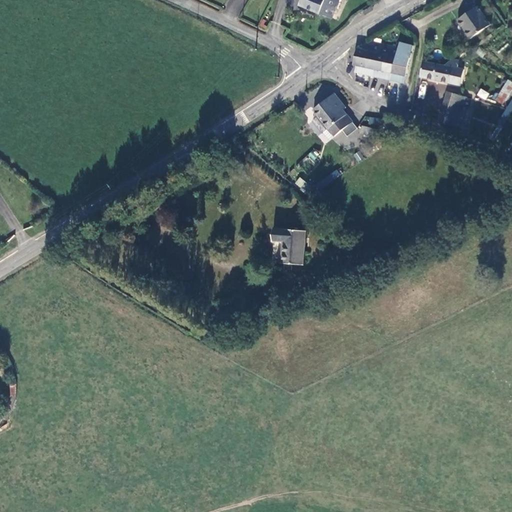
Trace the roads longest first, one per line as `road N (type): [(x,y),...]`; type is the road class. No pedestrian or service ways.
road 1 (secondary): [(0,271),(315,65)]
road 2 (unclassified): [(166,0),(284,51),(300,66),(315,65)]
